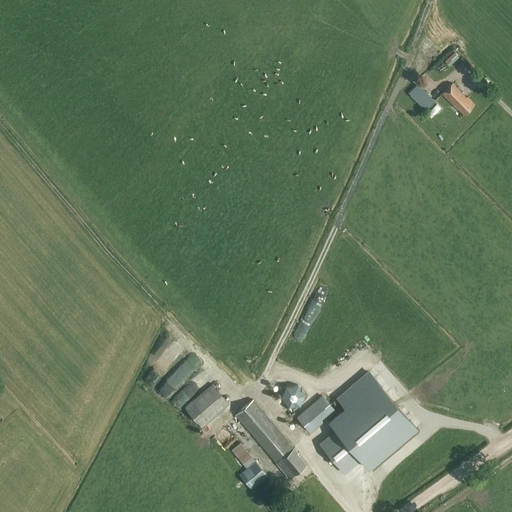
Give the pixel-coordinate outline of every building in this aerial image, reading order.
[(454,52),(444,61),(449,66),(459,56),(454,52)] [(464,115),(464,114),(475,104),(467,97),(466,98),(453,84),(452,83),(442,93),(464,115)] [(425,110),(434,101),(418,86),(410,95),(425,110)] [(176,386),(197,366),(186,354),(165,374),(176,386)] [(152,385),(172,362),(164,356),(144,379),(152,385)] [(369,470),(417,428),(369,369),(336,397),(344,408),(328,421),(335,430),(319,443),(345,474),(360,461),(369,470)] [(163,398),(172,389),(165,381),(156,390),(163,398)] [(230,404),(212,383),(185,408),(202,428),(230,404)] [(300,404),(304,394),(297,385),(286,386),(282,397),(289,406),(300,404)] [(310,432),(335,411),(322,395),(297,416),(310,432)] [(289,477),(305,464),(296,453),(297,452),(252,398),(235,413),(289,477)] [(214,433),(220,444),(231,438),(224,426),(214,433)] [(268,476),(240,442),(231,450),(246,468),(240,474),(252,488),(268,476)]
